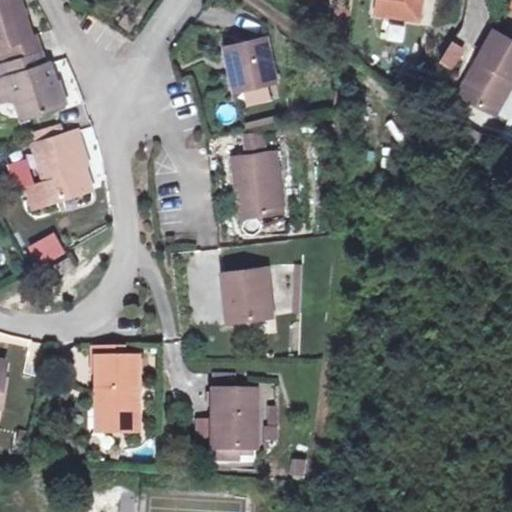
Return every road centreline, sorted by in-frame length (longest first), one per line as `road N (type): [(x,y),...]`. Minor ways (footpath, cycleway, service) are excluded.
road 1 (residential): [(0,319),(22,325),(85,318),(121,293),(128,249),(125,93)]
road 2 (residential): [(48,0),(56,22),(125,93)]
